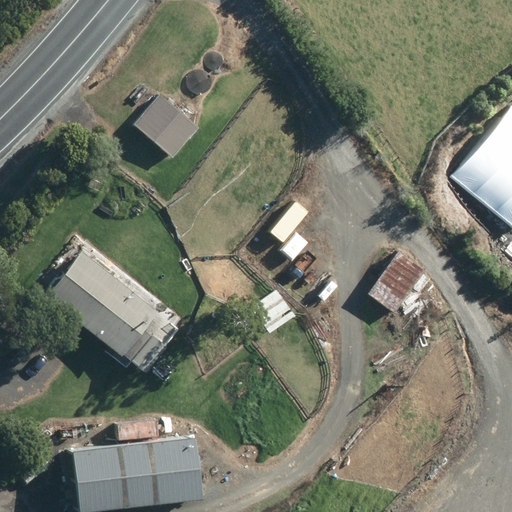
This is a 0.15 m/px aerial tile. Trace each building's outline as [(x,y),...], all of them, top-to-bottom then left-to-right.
[(155,94),(127,125),(168,160),(195,130),(155,94)] [(173,313),(77,235),(30,293),(125,370),(128,366),(138,374),(176,327),(167,320),(173,313)] [(380,322),(393,306),(405,316),(432,283),(415,269),(395,252),(355,301),(380,322)] [(264,338),(293,317),(275,291),(245,311),(264,338)] [(63,452),(68,511),(74,511),(191,500),(185,438),(156,441),(154,419),(112,423),(114,447),(63,452)]
